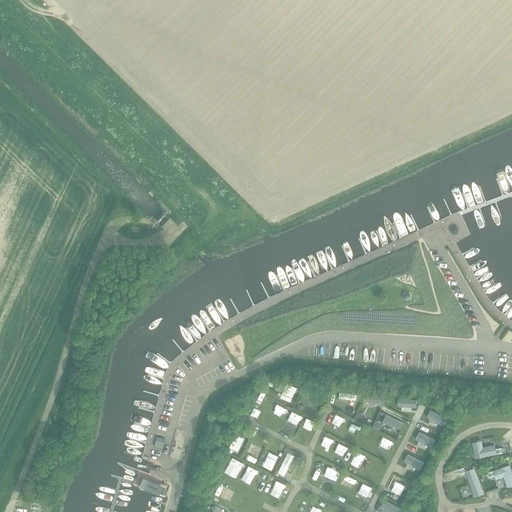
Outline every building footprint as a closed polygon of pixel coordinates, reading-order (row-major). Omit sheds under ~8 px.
[(179,226),(169,217),(160,226),(163,229),(170,235),(179,226)] [(456,226),(452,227),(450,231),(453,235),(458,234),(459,229),(456,226)] [(403,294),(402,297),(403,301),(407,302),(410,300),(411,296),(409,293),(406,292),(403,294)] [(220,341),(213,344),(215,350),(222,348),(220,341)] [(291,386),(289,396),(300,398),(302,389),(291,386)] [(347,400),(366,401),(366,394),(348,392),(347,400)] [(314,404),(324,405),(324,394),(315,394),(314,404)] [(366,432),(369,427),(360,422),(357,428),(366,432)] [(422,445),(438,444),(437,435),(421,436),(422,445)] [(156,440),(154,446),(162,449),(164,442),(156,440)] [(481,445),(485,461),(511,454),(511,451),(511,446),(494,450),(492,442),(481,445)] [(414,456),(412,464),(423,467),(425,459),(414,456)] [(330,476),(334,467),(326,464),(322,473),(330,476)] [(253,479),(256,471),(246,467),(243,475),(253,479)] [(473,474),(483,499),(492,496),(482,470),(473,474)] [(338,471),(338,479),(347,480),(348,472),(338,471)] [(271,483),(285,488),(287,482),(273,476),(271,483)] [(159,495),(162,486),(151,481),(143,478),(139,487),(159,495)] [(363,488),(365,483),(355,479),(352,484),(363,488)] [(421,494),(423,487),(405,480),(402,488),(421,494)] [(269,483),(267,487),(277,491),(279,487),(269,483)] [(241,505),(244,498),(228,492),(225,499),(241,505)]
